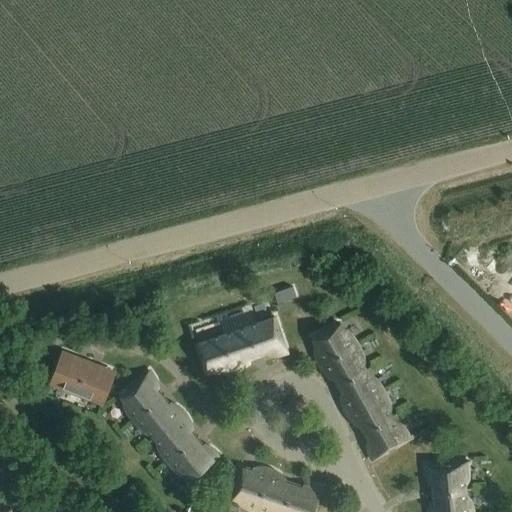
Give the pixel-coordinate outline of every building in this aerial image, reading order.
[(278,304),(296,298),(293,288),(293,287),(290,288),(274,293),(278,304)] [(220,368),(222,372),(225,372),(229,372),(232,371),(235,370),(239,369),(242,367),(245,366),(247,363),(246,359),(258,355),(259,359),(260,358),(259,354),(271,350),(272,355),(277,355),(281,354),(286,353),(272,310),(271,311),(273,318),(249,326),(247,319),(245,319),(248,326),(224,335),(221,328),(220,328),(223,335),(197,344),(207,372),(220,368)] [(352,421),(355,423),(359,421),(365,432),(361,434),(362,435),(366,433),(372,444),(367,446),(368,451),(370,455),(371,459),(372,460),(411,438),(411,437),(404,441),(392,418),(398,415),(398,414),(391,417),(379,395),(385,392),(385,390),(378,394),(366,372),(373,368),(372,367),(365,371),(353,348),(360,345),(359,344),(353,347),(340,324),(313,338),(320,350),(316,353),(316,356),(317,360),(319,363),(320,366),(322,369),(324,372),(326,374),(329,376),(333,374),(339,385),(335,387),(336,388),(340,386),(346,397),(342,399),(342,403),(343,406),(344,409),(346,413),(348,416),(350,418),(352,421)] [(52,382),(103,402),(114,375),(63,355),(52,382)] [(211,450),(208,448),(204,451),(196,441),(199,439),(199,438),(195,440),(187,431),(191,427),(190,424),(188,421),(186,418),(184,415),(182,413),(180,411),(177,408),(174,406),(170,410),(162,400),(166,397),(165,396),(162,399),(154,389),(157,386),(156,382),(154,378),(151,374),(150,373),(121,397),(138,418),(132,422),(133,423),(139,419),(172,459),(166,464),(167,465),(173,460),(190,481),(219,457),(218,456),(215,453),(211,450)] [(98,441),(110,409),(54,387),(47,405),(70,414),(65,428),(98,441)] [(250,465),(246,463),(245,463),(230,505),(231,506),(234,499),(258,507),(256,511),(257,511),(259,507),(272,511),(314,511),(320,497),(306,492),(308,487),(305,485),(302,483),(299,482),(296,481),(293,480),(289,479),(286,479),(282,478),(281,483),(269,479),(270,475),(269,475),(268,479),(256,474),(257,470),(254,467),(250,465)] [(467,511),(466,492),(473,492),(473,490),(466,491),(463,466),(470,465),(470,464),(433,467),(435,481),(430,482),(429,485),(428,489),(428,492),(429,496),(429,499),(430,502),(431,506),(432,509),(437,508),(437,511),(467,511)]
